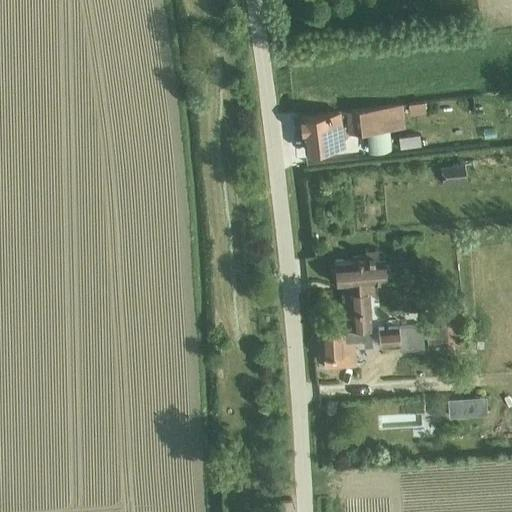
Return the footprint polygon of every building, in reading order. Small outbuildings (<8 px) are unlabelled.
[(424,101),(408,103),(410,115),(426,113),(424,101)] [(402,103),(346,110),(346,116),(347,115),(349,133),(365,131),(365,133),(367,151),(391,149),(388,128),(405,127),(402,103)] [(339,111),(300,116),(302,132),(304,132),(306,149),(332,147),(342,145),(339,111)] [(420,134),(399,136),(400,148),(421,145),(420,134)] [(464,164),(436,167),(437,181),(442,180),(442,182),(466,179),(464,164)] [(322,339),(318,340),(319,353),(323,353),(325,367),(357,364),(355,339),(365,338),(365,344),(372,344),(370,326),(372,326),(369,288),(374,288),(374,279),(387,278),(385,256),(378,257),(377,246),(366,247),(366,252),(351,254),(351,258),(333,260),(335,283),(342,282),(343,290),(340,290),(343,327),(322,328),(322,339)] [(460,306),(425,309),(428,347),(464,345),(460,306)] [(423,324),(378,327),(380,342),(400,341),(400,349),(424,347),(423,324)] [(486,394),(448,397),(449,415),(487,413),(486,394)]
